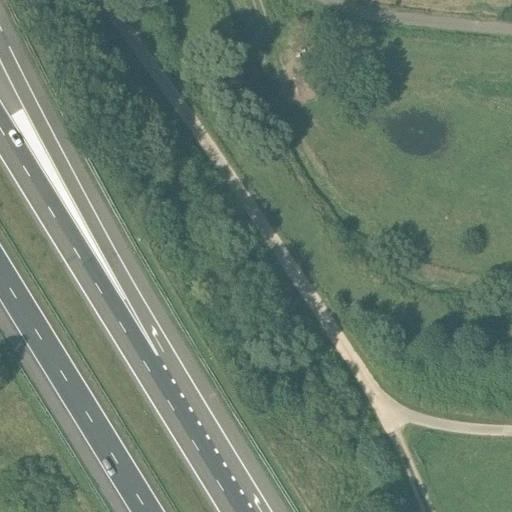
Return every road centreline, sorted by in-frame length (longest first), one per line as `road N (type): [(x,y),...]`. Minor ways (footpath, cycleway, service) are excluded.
road 1 (motorway): [(146,371),(0,45)]
road 2 (motorway): [(146,371),(0,131)]
road 3 (motorway): [(0,273),(147,511)]
road 4 (motorway): [(235,511),(146,371)]
